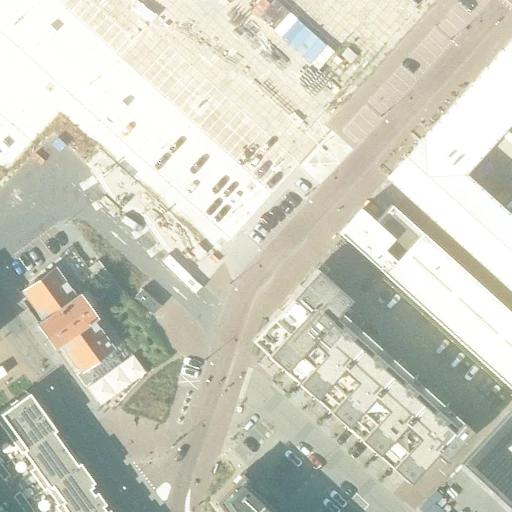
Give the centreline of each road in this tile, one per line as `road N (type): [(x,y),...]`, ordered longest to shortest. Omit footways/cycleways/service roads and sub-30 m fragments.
road 1 (unclassified): [(228,340),(253,280),(511,7)]
road 2 (unknown): [(58,0),(115,47),(189,60),(342,186)]
road 3 (residential): [(228,340),(73,199),(37,185)]
road 4 (unclassified): [(385,511),(221,363)]
road 5 (residential): [(147,506),(30,348)]
road 6 (unclassified): [(147,506),(184,457),(221,363)]
